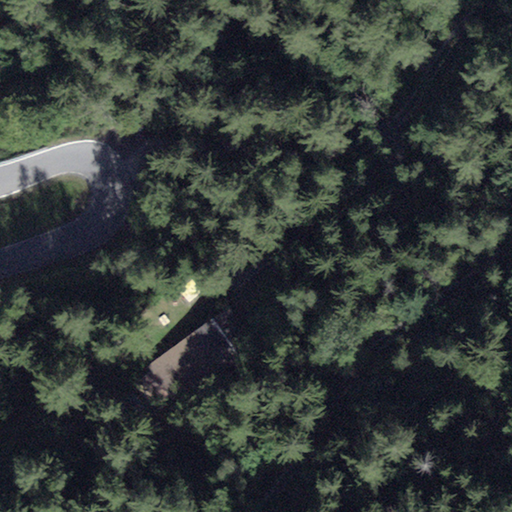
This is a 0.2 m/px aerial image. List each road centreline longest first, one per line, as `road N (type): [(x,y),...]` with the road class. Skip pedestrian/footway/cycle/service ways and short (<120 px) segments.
road 1 (tertiary): [(0,183),(70,157),(100,163),(112,182),(109,205),(90,232),(0,264)]
road 2 (unknown): [(110,175),(137,157),(174,151),(286,159)]
